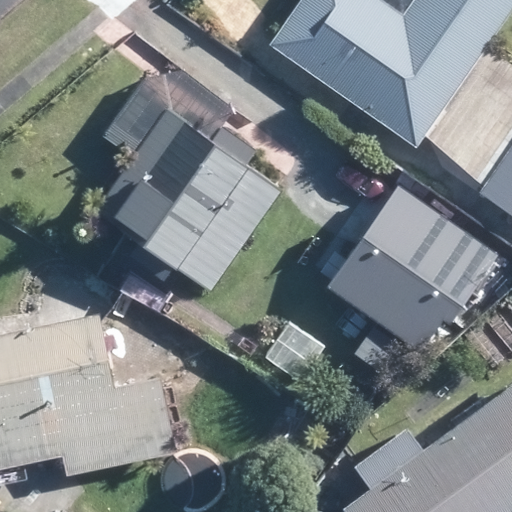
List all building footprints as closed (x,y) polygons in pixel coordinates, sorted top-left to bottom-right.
[(511,56),(495,45),(511,20),(511,0),(421,0),(412,14),(392,0),(308,0),(280,42),(424,141),(431,131),(496,177),(487,190),(511,207),(511,56)] [(289,186),(282,182),(143,87),(119,122),(148,142),(105,205),(148,232),(184,258),(191,263),(188,266),(220,287),(289,186)] [(402,272),(397,280),(461,322),(507,254),(444,211),(402,272)] [(129,384),(116,329),(112,310),(100,313),(40,327),(0,335),(0,468),(76,452),(80,471),(191,446),(175,373),(129,384)] [(511,511),(511,391),(436,446),(428,436),(407,450),(415,461),(354,505),(359,511),(511,511)]
